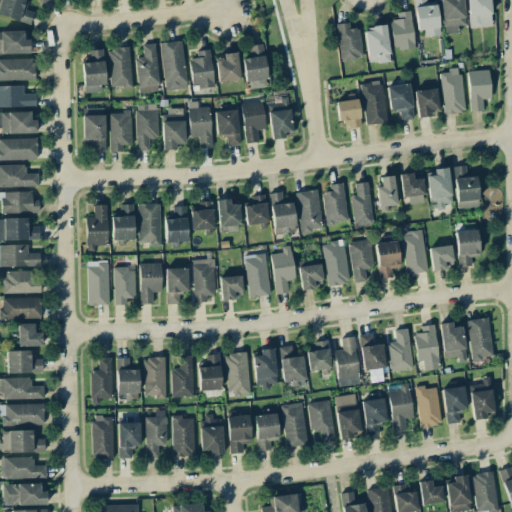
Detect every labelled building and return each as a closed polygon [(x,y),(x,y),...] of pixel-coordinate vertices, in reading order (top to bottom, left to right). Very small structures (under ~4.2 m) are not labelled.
[(25,10),(26,0),(0,0),(0,17),(30,23),(32,11),(25,10)] [(412,0),(417,30),(423,29),(424,37),(440,34),(435,1),(426,2),(425,0),(412,0)] [(441,0),(442,33),(456,33),(456,25),(463,25),(462,0),(441,0)] [(491,26),(489,0),(467,0),(468,27),(491,26)] [(392,50),(414,47),(410,11),(397,12),(398,19),(389,20),(392,50)] [(335,24),(340,60),(362,57),(358,28),(349,29),(348,22),(335,24)] [(386,25),(364,28),(367,63),(389,61),(386,25)] [(0,31),(0,53),(29,53),(28,39),(23,39),(23,31),(0,31)] [(164,90),(186,88),(181,40),(159,42),(164,90)] [(138,93),(160,91),(154,43),(141,44),(143,57),(134,58),(138,93)] [(246,89),(266,87),(262,44),(248,45),(250,58),(242,59),(246,89)] [(107,48),(109,87),(130,87),(129,48),(107,48)] [(103,92),(102,49),(88,50),(89,62),(82,62),(83,93),(103,92)] [(192,89),(214,86),(209,49),(195,51),(196,58),(188,59),(192,89)] [(217,82),(239,80),(236,52),(222,53),(223,57),(215,58),(217,82)] [(0,80),(33,80),(33,59),(0,59),(0,80)] [(442,113),(462,112),(460,67),(447,68),(447,72),(440,73),(442,113)] [(468,111),(482,111),(481,98),(489,98),(488,70),(467,71),(468,111)] [(381,81),(360,83),(364,124),(385,123),(381,81)] [(387,85),(388,111),(399,110),(400,120),(411,120),(409,84),(387,85)] [(34,93),(23,94),(22,85),(0,85),(0,106),(35,106),(34,93)] [(437,111),(436,89),(414,90),(416,118),(430,117),(430,112),(437,111)] [(335,101),(337,122),(347,121),(347,128),(360,127),(357,99),(335,101)] [(187,102),(189,137),(198,137),(198,148),(211,147),(209,106),(197,107),(196,101),(187,102)] [(257,142),(256,129),(264,129),(261,101),(240,103),(243,143),(257,142)] [(157,138),(156,103),(134,104),(135,151),(148,151),(148,138),(157,138)] [(91,152),(104,151),(103,108),(82,109),(83,139),(91,139),(91,152)] [(183,143),(182,110),(160,110),(161,150),(175,150),(175,144),(183,143)] [(214,111),(215,134),(225,134),(225,145),(238,145),(236,110),(214,111)] [(0,132),(35,132),(35,120),(30,120),(29,111),(0,111),(0,132)] [(108,112),(109,152),(122,151),(122,144),(131,144),(130,112),(108,112)] [(0,159),(36,159),(36,138),(0,138),(0,159)] [(24,164),(0,164),(0,186),(37,186),(37,173),(25,173),(24,164)] [(478,207),(476,176),(466,177),(465,165),(453,166),(455,208),(478,207)] [(431,211),(444,209),(443,203),(451,202),(446,167),(432,169),(433,175),(426,176),(431,211)] [(421,179),(412,179),(411,173),(399,173),(401,197),(407,197),(408,203),(423,203),(421,179)] [(395,205),(393,176),(379,177),(380,186),(376,186),(377,206),(395,205)] [(355,194),(350,195),(353,226),(372,224),(368,182),(354,183),(355,194)] [(329,184),(329,191),(322,192),(324,223),(346,221),(342,183),(329,184)] [(294,192),(300,234),(311,233),(311,229),(321,227),(316,190),(294,192)] [(0,206),(0,213),(38,212),(37,200),(30,200),(30,191),(0,191),(0,206)] [(291,199),(282,200),(281,192),(268,193),(272,234),(294,232),(291,199)] [(266,223),(265,195),(250,195),(250,205),(244,205),(244,224),(266,223)] [(215,200),(219,232),(240,230),(237,204),(229,205),(228,199),(215,200)] [(211,201),(197,201),(197,210),(190,210),(191,230),(212,229),(211,201)] [(84,217),(85,251),(94,251),(94,245),(106,244),(106,204),(93,205),(93,217),(84,217)] [(132,204),(118,204),(119,212),(110,213),(111,239),(133,239),(132,204)] [(159,244),(158,204),(137,204),(138,245),(159,244)] [(186,241),(185,206),(172,206),(172,216),(164,216),(164,242),(186,241)] [(3,218),(3,240),(38,239),(38,227),(29,227),(29,218),(3,218)] [(406,274),(427,271),(420,229),(399,233),(406,274)] [(456,266),(477,266),(475,230),(455,231),(456,266)] [(365,281),(363,269),(373,267),(368,239),(346,243),(353,283),(365,281)] [(399,267),(396,240),(374,243),(379,278),(391,276),(390,268),(399,267)] [(326,286),(347,283),(343,241),(321,243),(326,286)] [(26,244),(0,244),(0,266),(39,266),(38,253),(27,253),(26,244)] [(269,254),(274,294),(287,293),(286,280),(294,280),(290,245),(281,246),(281,253),(269,254)] [(429,247),(431,271),(444,270),(444,265),(452,264),(450,245),(429,247)] [(268,295),(264,253),(243,255),(247,297),(268,295)] [(192,302),(206,302),(206,294),(214,294),(213,259),(191,259),(192,302)] [(86,262),(86,305),(108,305),(107,261),(86,262)] [(139,304),(152,303),(151,292),(160,292),(160,263),(138,263),(139,304)] [(322,287),(319,264),(297,266),(299,289),(322,287)] [(112,266),(112,304),(133,304),(133,266),(112,266)] [(165,268),(165,303),(180,303),(180,292),(187,291),(187,268),(165,268)] [(40,292),(39,280),(31,280),(31,270),(2,271),(3,293),(40,292)] [(240,276),(219,277),(220,299),(241,298),(240,276)] [(1,298),(2,310),(0,310),(0,318),(40,318),(39,297),(1,298)] [(466,320),(470,360),(491,357),(487,318),(466,320)] [(443,359),(456,357),(457,362),(465,361),(459,326),(452,328),(451,321),(437,324),(443,359)] [(41,333),(34,333),(33,323),(17,324),(18,346),(41,346),(41,333)] [(438,369),(434,324),(418,326),(419,333),(413,334),(415,362),(422,361),(423,370),(438,369)] [(393,330),(394,342),(386,343),(390,372),(412,369),(406,328),(393,330)] [(382,344),(372,345),(371,334),(358,335),(361,372),(384,370),(382,344)] [(338,387),(360,383),(352,336),(339,338),(341,349),(332,351),(338,387)] [(313,342),(314,350),(305,352),(308,371),(330,367),(326,340),(313,342)] [(277,347),(282,382),(304,379),(301,356),(292,357),(290,345),(277,347)] [(275,386),(273,348),(259,349),(260,356),(252,356),(254,387),(275,386)] [(32,350),(6,351),(6,373),(41,372),(41,359),(32,359),(32,350)] [(248,392),(246,352),(224,353),(226,393),(248,392)] [(198,390),(219,389),(218,354),(204,355),(205,363),(196,363),(198,390)] [(170,397),(192,396),(190,356),(178,356),(178,368),(169,369),(170,397)] [(138,392),(137,369),(128,369),(128,357),(114,358),(116,393),(138,392)] [(165,396),(165,358),(143,357),(143,396),(165,396)] [(98,370),(89,370),(90,404),(98,404),(98,399),(110,398),(109,358),(97,358),(98,370)] [(42,398),(42,386),(30,386),(29,377),(0,378),(0,392),(1,393),(1,399),(42,398)] [(468,385),(470,419),(485,419),(485,412),(491,412),(489,377),(480,378),(481,384),(468,385)] [(411,417),(407,383),(398,384),(399,390),(387,391),(392,432),(405,430),(403,418),(411,417)] [(440,425),(436,386),(414,388),(418,427),(440,425)] [(457,410),(465,409),(463,386),(441,388),(444,424),(459,422),(457,410)] [(359,431),(353,393),(332,397),(339,440),(352,437),(352,432),(359,431)] [(379,434),(378,422),(385,422),(383,398),(361,400),(364,435),(379,434)] [(328,400),(306,403),(310,432),(319,430),(320,442),(334,440),(328,400)] [(302,402),(280,405),(284,447),(306,445),(302,402)] [(42,404),(0,404),(0,414),(0,415),(1,425),(43,425),(42,404)] [(144,417),(145,457),(157,456),(157,445),(166,445),(166,416),(162,416),(162,410),(155,410),(155,416),(144,417)] [(221,419),(211,420),(211,414),(199,414),(200,450),(208,450),(208,455),(221,455),(221,419)] [(256,451),(271,450),(270,441),(277,440),(275,414),(254,415),(256,451)] [(182,415),(171,415),(172,456),(193,456),(192,418),(182,418),(182,415)] [(248,415),(226,416),(228,453),(241,453),(240,444),(249,443),(248,415)] [(91,458),(112,457),(111,416),(90,416),(91,458)] [(139,446),(140,423),(117,422),(117,458),(131,458),(131,446),(139,446)] [(31,430),(1,431),(1,452),(43,451),(43,438),(31,439),(31,430)] [(32,465),(32,457),(0,457),(0,478),(44,477),(44,465),(32,465)] [(511,502),(511,473),(510,466),(497,470),(508,504),(511,502)] [(469,475),(476,511),(496,511),(498,511),(489,471),(469,475)] [(445,483),(447,511),(468,510),(466,475),(452,476),(452,482),(445,483)] [(417,482),(420,504),(442,502),(439,479),(417,482)] [(2,505),(45,504),(45,491),(39,491),(39,483),(1,484),(2,505)] [(393,511),(396,511),(415,511),(414,485),(392,486),(393,511)] [(365,489),(368,511),(389,511),(387,486),(365,489)] [(341,511),(363,511),(362,499),(353,500),(352,492),(340,493),(341,511)] [(260,506),(260,511),(296,511),(295,494),(271,496),(272,505),(260,506)]
